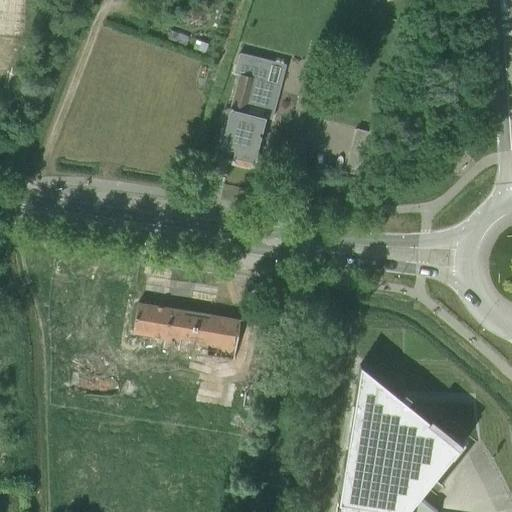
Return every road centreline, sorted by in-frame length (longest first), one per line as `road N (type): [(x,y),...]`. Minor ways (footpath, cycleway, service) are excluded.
road 1 (secondary): [(469,239),(282,232),(0,193)]
road 2 (secondary): [(0,212),(423,268),(464,283)]
road 3 (primary): [(502,0),(495,48),(505,203)]
